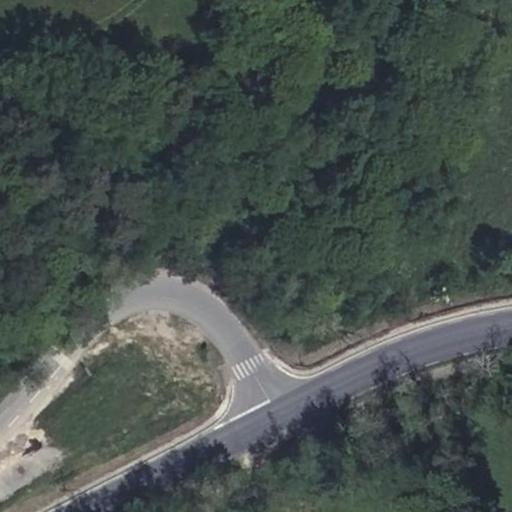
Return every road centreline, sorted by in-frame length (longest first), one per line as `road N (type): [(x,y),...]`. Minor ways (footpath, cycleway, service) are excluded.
road 1 (residential): [(271,411),(240,328),(186,289),(129,295),(0,416)]
road 2 (tertiary): [(271,411),(425,345),(511,326)]
road 3 (tertiary): [(76,511),(271,411)]
